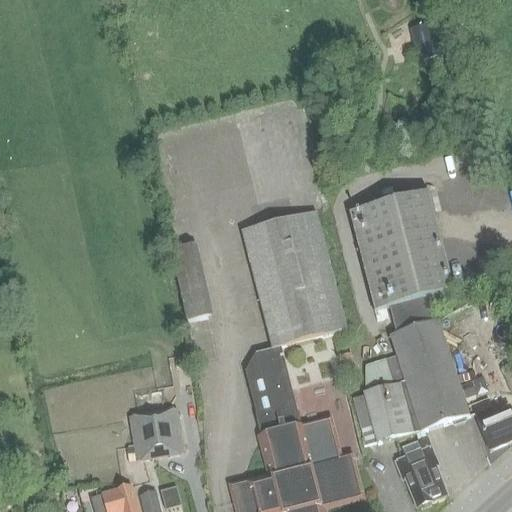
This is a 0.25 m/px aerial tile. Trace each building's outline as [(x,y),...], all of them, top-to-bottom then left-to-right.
[(410,32),(417,63),(437,58),(430,27),(410,32)] [(349,217),(377,324),(388,321),(386,313),(390,312),(397,338),(391,340),(395,359),(386,363),(366,369),(364,396),(365,398),(352,402),(365,450),(425,434),(425,435),(468,420),(438,328),(435,328),(428,302),(454,295),(428,196),(349,217)] [(328,425),(301,432),(280,351),(346,334),(316,216),(242,235),(272,353),(256,357),(271,415),(255,419),(270,475),(265,483),(233,491),(238,511),(321,511),(322,511),(360,501),(350,461),(338,464),(328,425)] [(173,250),(187,323),(212,318),(199,245),(173,250)] [(511,366),(502,371),(511,397),(511,396),(511,366)] [(472,385),(460,389),(464,402),(477,398),(472,385)] [(490,455),(511,445),(511,414),(510,409),(494,415),(488,402),(472,409),(490,455)] [(185,457),(177,412),(128,420),(136,466),(185,457)] [(434,505),(447,500),(436,470),(438,469),(427,440),(417,444),(422,455),(397,465),(404,483),(406,482),(418,511),(434,505)] [(165,510),(182,508),(179,488),(163,491),(165,510)] [(125,491),(101,498),(105,511),(137,511),(133,496),(125,491)] [(142,511),(161,511),(157,494),(139,498),(142,511)]
